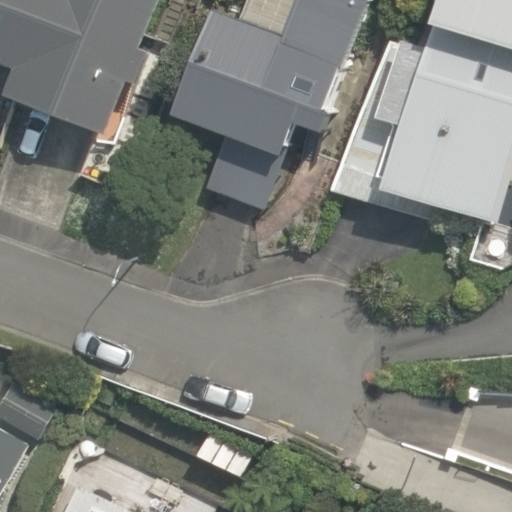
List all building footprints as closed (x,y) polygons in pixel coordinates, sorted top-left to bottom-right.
[(12,114),(123,153),(176,0),(0,0),(0,1),(0,72),(24,81),(12,114)] [(321,184),(382,0),(254,0),(247,23),(224,15),(183,136),(229,151),(214,198),(274,218),(289,173),(321,184)] [(507,245),(511,229),(511,0),(455,0),(441,44),(412,35),(397,82),(376,75),(338,190),(507,245)] [(0,411),(0,511),(9,511),(60,415),(12,389),(0,411)] [(128,511),(89,494),(80,511),(128,511)]
